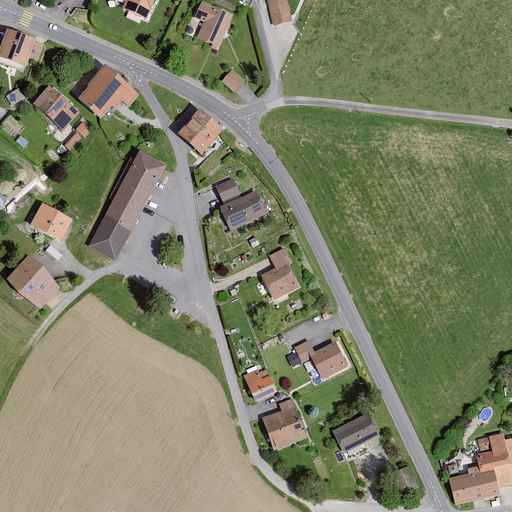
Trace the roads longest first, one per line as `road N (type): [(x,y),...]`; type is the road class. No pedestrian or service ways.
road 1 (residential): [(129,63),(181,158),(231,377),(262,467),(308,502),(419,511)]
road 2 (tertiary): [(240,124),(310,227),(443,511)]
road 3 (residential): [(240,124),(272,102),(298,100),(511,123)]
road 4 (tertiary): [(0,7),(129,63)]
road 5 (tertiary): [(129,63),(240,124)]
